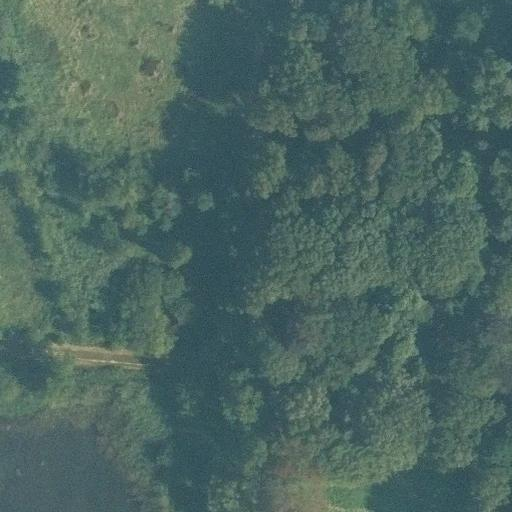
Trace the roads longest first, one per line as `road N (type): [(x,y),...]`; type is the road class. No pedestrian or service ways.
road 1 (track): [(250,381),(251,0)]
road 2 (track): [(250,381),(0,341)]
road 3 (track): [(250,511),(250,381)]
